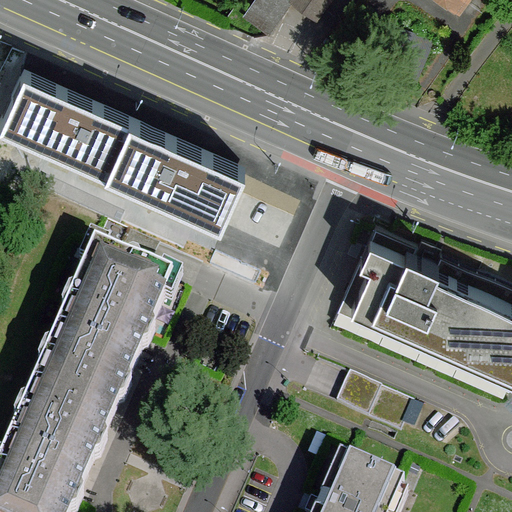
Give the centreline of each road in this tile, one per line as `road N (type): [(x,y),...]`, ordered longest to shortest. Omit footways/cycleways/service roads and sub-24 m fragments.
road 1 (primary): [(359,142),(42,0)]
road 2 (residential): [(297,281),(0,154)]
road 3 (residential): [(194,511),(297,281)]
road 4 (primary): [(511,198),(359,142)]
road 5 (residential): [(297,281),(359,142)]
